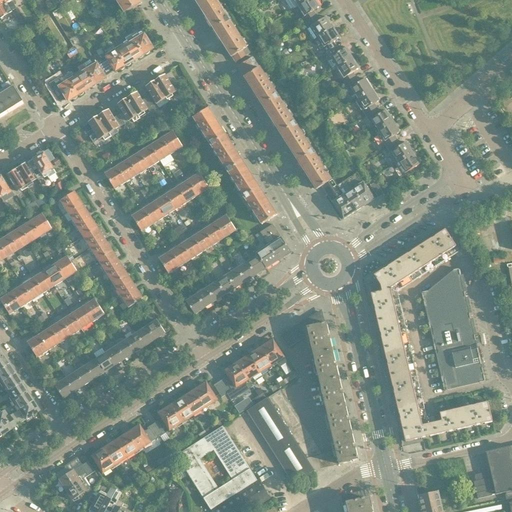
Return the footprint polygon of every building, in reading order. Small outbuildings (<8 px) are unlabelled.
[(0,0),(0,18),(0,19),(12,11),(9,6),(6,9),(3,4),(6,2),(4,0),(0,0)] [(142,3),(139,0),(120,0),(118,2),(125,14),(142,3)] [(229,19),(216,0),(197,0),(196,1),(214,29),(229,19)] [(298,6),(307,0),(288,0),(294,9),(298,6)] [(320,7),(315,0),(307,0),(298,6),(304,16),(302,17),(306,23),(317,16),(314,11),(320,7)] [(41,4),(34,8),(38,16),(46,12),(41,4)] [(67,4),(59,9),(63,14),(70,10),(67,4)] [(23,16),(17,19),(20,25),(26,22),(23,16)] [(315,39),(333,27),(327,17),(320,21),(317,16),(306,23),(309,28),(308,29),(315,39)] [(121,17),(112,22),(115,27),(123,22),(121,17)] [(250,53),(238,34),(229,19),(214,29),(232,57),(235,62),(250,53)] [(333,42),(340,38),(333,27),(315,39),(321,49),(322,48),(326,54),(337,47),(333,42)] [(138,31),(132,35),(144,55),(147,55),(149,53),(150,51),(151,50),(152,46),(143,32),(140,34),(138,31)] [(144,55),(132,35),(126,39),(128,42),(124,44),(135,60),(138,58),(140,59),(143,57),(143,55),(144,55)] [(135,60),(124,44),(121,46),(120,43),(113,47),(125,66),(128,67),(130,65),(131,63),(135,60)] [(70,59),(78,54),(74,47),(66,52),(70,59)] [(125,66),(113,47),(107,51),(109,53),(105,56),(107,59),(103,62),(110,74),(115,71),(116,72),(119,70),(122,70),(124,69),(125,67),(125,66)] [(337,68),(353,58),(346,48),(340,52),(337,47),(326,54),(329,59),(327,60),(334,70),(337,68)] [(277,96),(260,68),(253,58),(238,67),(245,78),(262,105),(277,96)] [(360,68),(353,58),(337,68),(344,78),(342,79),(345,84),(356,78),(353,73),(360,68)] [(110,74),(103,62),(98,65),(96,61),(93,64),(91,61),(85,64),(97,84),(99,84),(102,83),(103,81),(106,78),(105,77),(110,74)] [(97,84),(85,64),(78,68),(80,71),(77,73),(87,90),(91,88),(93,88),(96,87),(96,84),(97,84)] [(44,67),(33,74),(38,83),(50,76),(44,67)] [(72,72),(66,76),(78,96),(78,95),(81,96),(83,94),(84,92),(87,90),(77,73),(74,75),(72,72)] [(172,87),(165,75),(162,78),(159,77),(154,80),(166,98),(176,92),(172,87)] [(78,96),(66,76),(60,80),(61,83),(58,85),(67,99),(70,100),(72,99),(74,100),(77,98),(77,96),(78,96)] [(373,90),(366,79),(360,83),(356,78),(345,84),(349,90),(351,88),(358,99),(373,90)] [(166,98),(154,80),(150,83),(150,85),(146,87),(151,95),(146,98),(154,111),(159,108),(157,104),(166,98)] [(182,89),(178,83),(172,87),(176,92),(182,89)] [(0,117),(22,104),(10,85),(0,91),(0,117)] [(379,101),(373,90),(358,99),(355,100),(362,111),(363,111),(366,116),(378,109),(374,104),(379,101)] [(154,111),(146,98),(142,101),(137,93),(134,95),(131,94),(126,97),(138,116),(148,110),(150,114),(154,111)] [(295,124),(277,96),(262,105),(280,133),(295,124)] [(138,116),(126,97),(122,100),(122,102),(118,105),(123,113),(119,115),(124,124),(128,122),(132,119),(134,122),(139,118),(138,116)] [(194,118),(211,145),(226,135),(209,108),(194,118)] [(386,111),(381,114),(378,109),(366,116),(370,121),(372,120),(378,131),(393,121),(386,111)] [(103,112),(98,115),(111,136),(117,132),(116,130),(124,124),(119,115),(114,118),(109,110),(105,112),(103,112)] [(94,143),(99,140),(100,140),(103,138),(104,140),(111,136),(98,115),(93,118),(92,121),(83,126),(94,143)] [(395,136),(400,132),(393,121),(378,131),(376,132),(382,143),(383,142),(387,148),(398,141),(395,136)] [(313,152),(295,124),(280,133),(298,161),(313,152)] [(173,132),(161,139),(171,154),(183,147),(173,132)] [(226,135),(211,145),(228,172),(243,162),(226,135)] [(161,139),(151,146),(161,161),(171,154),(161,139)] [(413,153),(406,142),(401,146),(398,141),(387,148),(390,153),(389,154),(396,165),(413,153)] [(151,146),(139,153),(149,168),(161,161),(151,146)] [(54,174),(42,153),(41,154),(41,153),(41,154),(38,152),(36,154),(36,156),(36,157),(27,163),(37,180),(46,174),(48,177),(54,174)] [(331,180),(313,152),(298,161),(316,190),(322,186),(331,180)] [(112,156),(105,160),(107,163),(119,156),(117,153),(112,156)] [(139,153),(128,160),(137,175),(149,168),(139,153)] [(406,173),(420,164),(413,153),(396,165),(403,175),(406,173)] [(128,160),(117,167),(126,182),(137,175),(128,160)] [(243,162),(228,172),(245,198),(260,188),(243,162)] [(19,165),(14,168),(25,186),(27,188),(33,185),(31,182),(35,179),(24,163),(21,165),(19,165)] [(107,177),(115,189),(126,182),(117,167),(105,174),(107,177)] [(25,186),(14,168),(10,171),(9,172),(6,175),(12,185),(10,186),(16,195),(17,196),(20,194),(18,190),(25,186)] [(200,174),(188,181),(198,196),(209,188),(200,174)] [(374,200),(363,183),(358,174),(347,180),(364,206),(374,200)] [(7,188),(1,178),(0,176),(0,196),(5,193),(6,195),(12,192),(14,196),(16,195),(10,186),(7,188)] [(364,206),(347,180),(338,186),(333,179),(331,180),(322,186),(344,219),(364,206)] [(188,181),(177,188),(186,203),(198,196),(188,181)] [(61,182),(56,184),(59,191),(64,189),(61,182)] [(376,182),(370,186),(377,197),(383,194),(376,182)] [(177,188),(166,195),(175,210),(186,203),(177,188)] [(260,188),(245,198),(262,225),(269,220),(277,215),(260,188)] [(72,191),(63,197),(65,199),(60,201),(68,213),(82,204),(75,192),(73,193),(72,191)] [(166,195),(155,202),(164,217),(175,210),(166,195)] [(34,201),(26,206),(29,211),(37,206),(34,201)] [(155,202),(144,210),(153,225),(164,217),(155,202)] [(82,204),(68,213),(75,225),(90,215),(82,204)] [(134,220),(142,232),(153,225),(144,210),(132,217),(134,220)] [(41,215),(29,222),(38,237),(50,230),(41,215)] [(90,215),(75,225),(83,237),(97,227),(90,215)] [(227,216),(215,223),(225,238),(236,231),(227,216)] [(29,222),(18,229),(27,244),(38,237),(29,222)] [(215,223),(205,230),(214,245),(225,238),(215,223)] [(184,224),(180,227),(184,234),(189,231),(184,224)] [(269,246),(278,261),(291,253),(281,238),(272,225),(260,232),(263,237),(269,246)] [(97,227),(83,237),(91,249),(105,239),(97,227)] [(18,229),(7,236),(16,251),(27,244),(18,229)] [(205,230),(193,238),(202,253),(214,245),(205,230)] [(445,230),(422,245),(436,267),(459,252),(445,230)] [(255,240),(252,235),(247,238),(250,243),(255,240)] [(7,236),(0,240),(0,250),(5,258),(16,251),(7,236)] [(193,238),(182,245),(191,260),(202,253),(193,238)] [(105,239),(91,249),(98,260),(113,251),(105,239)] [(182,245),(171,252),(180,267),(191,260),(182,245)] [(436,267),(422,245),(399,260),(413,282),(436,267)] [(258,256),(266,269),(278,261),(269,246),(257,254),(258,256)] [(113,251),(98,260),(106,272),(120,263),(113,251)] [(169,274),(180,267),(171,252),(159,259),(161,262),(169,274)] [(258,256),(247,263),(255,276),(266,269),(258,256)] [(68,257),(56,264),(66,279),(77,272),(68,257)] [(413,282),(399,260),(368,280),(378,322),(398,317),(403,316),(398,292),(413,282)] [(120,263),(106,272),(113,284),(128,274),(120,263)] [(247,263),(237,270),(245,283),(255,276),(247,263)] [(56,264),(45,271),(54,286),(66,279),(56,264)] [(476,341),(471,319),(467,305),(464,291),(463,291),(462,286),(463,286),(462,282),(461,282),(460,277),(461,277),(459,269),(458,269),(453,271),(427,292),(422,293),(423,300),(424,302),(442,382),(443,382),(443,384),(445,391),(450,390),(485,382),(484,375),(483,375),(483,373),(482,368),(481,364),(481,362),(480,362),(480,359),(477,349),(478,349),(477,349),(477,347),(477,344),(476,344),(475,341),(476,341)] [(237,270),(227,276),(235,289),(245,283),(237,270)] [(45,271),(34,279),(43,294),(54,286),(45,271)] [(128,274),(113,284),(121,296),(135,287),(128,274)] [(227,276),(217,282),(225,295),(235,289),(227,276)] [(34,279),(23,286),(32,301),(43,294),(34,279)] [(217,282),(206,289),(215,302),(225,295),(217,282)] [(23,286),(12,293),(21,308),(32,301),(23,286)] [(135,287),(121,296),(129,308),(143,299),(135,287)] [(79,289),(75,292),(79,299),(83,296),(79,289)] [(206,289),(196,295),(205,308),(215,302),(206,289)] [(10,315),(21,308),(12,293),(0,300),(2,303),(10,315)] [(196,295),(187,302),(195,315),(205,308),(196,295)] [(95,300),(84,307),(93,322),(105,315),(95,300)] [(84,307),(73,314),(83,329),(93,322),(84,307)] [(318,312),(309,317),(310,318),(307,319),(303,321),(307,328),(325,324),(323,315),(321,315),(318,312)] [(73,314),(61,321),(71,336),(83,329),(73,314)] [(398,317),(378,322),(384,349),(405,344),(409,343),(403,316),(398,317)] [(157,320),(146,327),(155,340),(165,334),(157,320)] [(61,321),(50,329),(60,343),(71,336),(61,321)] [(303,321),(293,328),(301,340),(307,336),(309,336),(307,328),(303,321)] [(333,351),(330,337),(327,323),(325,324),(307,328),(309,336),(314,355),(333,351)] [(146,327),(136,334),(145,347),(155,340),(146,327)] [(293,328),(287,332),(295,344),(301,340),(293,328)] [(50,329),(39,336),(49,350),(60,343),(50,329)] [(288,348),(295,344),(287,332),(281,336),(288,348)] [(136,334),(126,340),(135,353),(145,347),(136,334)] [(37,358),(49,350),(39,336),(28,343),(30,346),(37,358)] [(126,340),(116,347),(125,360),(135,353),(126,340)] [(273,341),(261,348),(272,365),(284,357),(273,341)] [(405,344),(384,349),(391,377),(416,371),(409,343),(405,344)] [(116,347),(106,353),(114,366),(125,360),(116,347)] [(261,348),(250,356),(260,373),(272,365),(261,348)] [(340,379),(336,364),(333,351),(314,355),(320,383),(340,379)] [(106,353),(96,360),(104,373),(114,366),(106,353)] [(2,355),(0,356),(0,369),(8,364),(7,362),(7,360),(5,358),(4,358),(2,355)] [(260,373),(250,356),(238,363),(248,380),(253,377),(255,381),(263,377),(260,373)] [(96,360),(85,366),(94,379),(104,373),(96,360)] [(238,363),(226,371),(225,371),(236,388),(248,380),(238,363)] [(8,364),(0,369),(0,382),(14,373),(13,371),(13,370),(11,367),(10,367),(8,364)] [(85,366),(75,373),(84,386),(94,379),(85,366)] [(416,371),(391,377),(397,404),(422,398),(416,371)] [(14,373),(0,382),(0,385),(1,387),(3,386),(6,391),(20,382),(19,380),(19,379),(17,376),(16,376),(14,373)] [(75,373),(65,379),(74,392),(84,386),(75,373)] [(286,379),(288,383),(297,377),(295,374),(286,379)] [(64,399),(74,392),(65,379),(55,386),(64,399)] [(346,407),(345,401),(340,379),(320,383),(327,412),(346,407)] [(232,391),(225,380),(220,383),(227,394),(232,391)] [(20,382),(6,391),(10,396),(8,397),(10,402),(26,392),(25,390),(25,388),(23,386),(22,385),(20,382)] [(207,383),(194,391),(206,408),(217,400),(207,383)] [(227,394),(220,383),(215,387),(222,397),(227,394)] [(265,398),(263,394),(264,394),(260,388),(255,391),(259,397),(261,400),(265,398)] [(281,390),(268,398),(272,405),(285,396),(281,390)] [(194,391),(183,399),(193,415),(206,408),(194,391)] [(26,392),(10,402),(13,406),(15,405),(18,410),(32,401),(30,399),(31,398),(29,395),(28,395),(26,392)] [(285,396),(272,405),(276,410),(288,402),(285,396)] [(248,411),(274,452),(294,438),(293,437),(290,432),(286,427),(283,421),(279,415),(276,410),(272,405),(268,398),(248,411)] [(422,398),(397,404),(403,431),(424,426),(429,425),(427,419),(422,398)] [(183,399),(171,406),(182,423),(193,415),(183,399)] [(38,411),(36,408),(37,407),(35,404),(34,404),(32,401),(18,410),(16,411),(17,412),(19,416),(21,414),(25,421),(26,422),(32,418),(30,416),(38,411)] [(288,402),(276,410),(279,415),(292,407),(288,402)] [(488,402),(461,409),(466,428),(492,422),(488,402)] [(239,404),(235,406),(239,414),(244,411),(239,404)] [(171,406),(159,414),(170,431),(182,423),(171,406)] [(292,407),(279,415),(283,421),(295,413),(292,407)] [(352,434),(351,429),(346,407),(327,412),(333,438),(352,434)] [(461,409),(440,413),(442,421),(435,423),(438,435),(466,428),(461,409)] [(0,412),(0,434),(0,435),(4,432),(4,433),(10,430),(9,429),(10,428),(4,419),(0,412)] [(25,421),(21,414),(19,416),(17,412),(10,416),(17,426),(25,421)] [(295,413),(283,421),(286,427),(299,418),(295,413)] [(9,416),(4,419),(10,428),(15,425),(9,416)] [(424,426),(403,431),(406,442),(438,435),(435,423),(434,417),(427,419),(429,425),(424,426)] [(299,418),(286,427),(290,432),(302,424),(299,418)] [(166,433),(159,423),(153,426),(160,437),(166,433)] [(302,424),(290,432),(293,437),(306,429),(302,424)] [(211,510),(257,481),(223,427),(225,426),(225,425),(177,456),(211,510)] [(155,440),(148,429),(144,432),(140,426),(128,434),(139,451),(155,440)] [(160,437),(153,426),(148,429),(155,440),(160,437)] [(306,429),(293,437),(294,438),(297,443),(309,435),(306,429)] [(128,434),(116,441),(127,458),(139,451),(128,434)] [(359,460),(355,446),(352,434),(333,438),(336,451),(339,465),(359,460)] [(309,435),(297,443),(300,449),(313,441),(309,435)] [(294,438),(274,452),(277,456),(297,443),(294,438)] [(116,441),(104,449),(115,466),(127,458),(116,441)] [(313,441),(300,449),(304,454),(316,446),(313,441)] [(297,443),(277,456),(294,483),(314,470),(306,458),(304,454),(300,449),(297,443)] [(316,446),(304,454),(306,458),(318,456),(322,455),(322,454),(316,446)] [(511,498),(511,446),(486,452),(486,453),(487,453),(496,492),(492,493),(487,472),(475,475),(476,481),(474,482),(478,499),(492,496),(492,495),(495,494),(496,495),(504,493),(506,500),(511,498)] [(104,449),(92,456),(103,473),(115,466),(104,449)] [(339,465),(336,451),(330,452),(333,466),(339,465)] [(330,452),(324,454),(327,467),(333,466),(330,452)] [(322,455),(318,456),(321,469),(327,467),(324,454),(322,454),(322,455)] [(318,456),(306,458),(314,470),(321,469),(318,456)] [(85,478),(95,471),(88,461),(73,471),(59,480),(60,480),(61,480),(65,485),(64,486),(66,490),(85,478)] [(94,490),(89,487),(91,486),(85,478),(66,490),(68,493),(69,493),(73,498),(72,499),(73,500),(82,494),(84,495),(82,498),(88,501),(88,500),(90,497),(94,490)] [(212,511),(248,511),(271,498),(259,479),(257,481),(211,510),(212,511)] [(104,511),(111,500),(116,503),(118,500),(121,493),(121,491),(117,489),(111,499),(105,496),(107,494),(101,491),(96,499),(90,497),(88,500),(94,503),(89,511),(104,511)] [(443,511),(438,491),(418,496),(422,511),(511,511),(511,502),(509,503),(511,511),(443,511)] [(341,498),(344,511),(370,511),(366,493),(341,498)] [(124,504),(118,500),(116,503),(112,511),(113,511),(130,511),(122,507),(124,504)]
